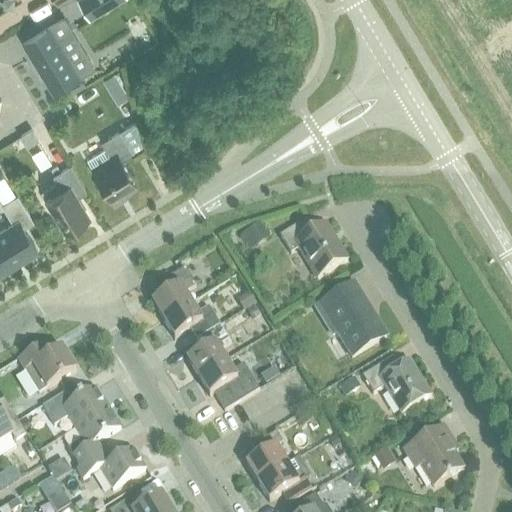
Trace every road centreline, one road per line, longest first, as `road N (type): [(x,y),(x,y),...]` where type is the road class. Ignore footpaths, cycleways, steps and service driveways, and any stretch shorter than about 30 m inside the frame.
road 1 (residential): [(480,511),(484,447),(374,260),(365,223)]
road 2 (residential): [(222,511),(81,281)]
road 3 (unclassified): [(191,210),(403,85)]
road 4 (secondary): [(511,263),(403,85)]
road 5 (residential): [(81,281),(191,210)]
